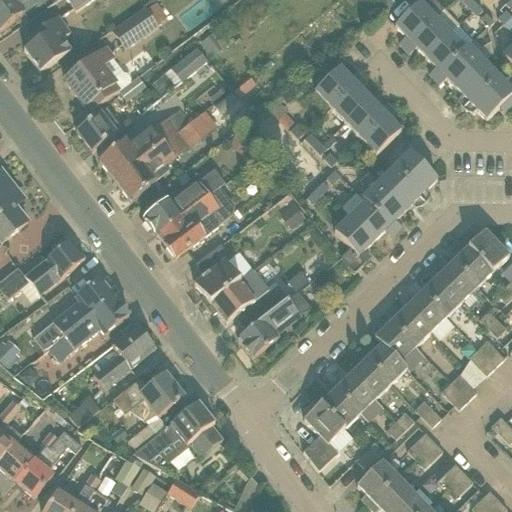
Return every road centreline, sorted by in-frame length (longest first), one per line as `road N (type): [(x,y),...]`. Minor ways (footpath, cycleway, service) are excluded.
road 1 (residential): [(245,413),(0,104)]
road 2 (residential): [(245,413),(449,220),(511,203)]
road 3 (residential): [(511,141),(456,126),(369,42)]
road 4 (residential): [(313,511),(245,413)]
